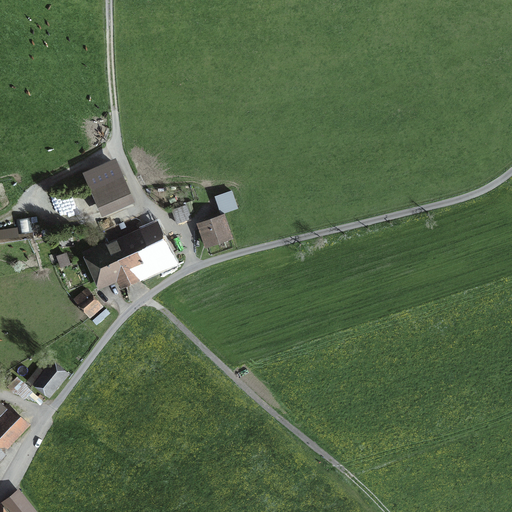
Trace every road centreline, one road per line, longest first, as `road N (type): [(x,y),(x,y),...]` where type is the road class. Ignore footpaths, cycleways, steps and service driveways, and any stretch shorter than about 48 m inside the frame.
road 1 (track): [(144,298),(225,254),(457,199),(511,170)]
road 2 (track): [(389,511),(167,309),(144,298)]
road 3 (track): [(0,492),(47,415),(144,298)]
